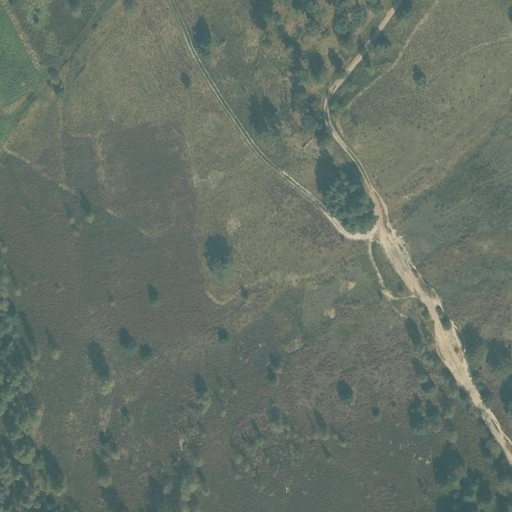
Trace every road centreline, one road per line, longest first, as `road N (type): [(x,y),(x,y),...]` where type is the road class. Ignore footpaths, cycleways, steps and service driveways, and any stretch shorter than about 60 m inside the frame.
road 1 (track): [(511,456),(381,233),(364,171),(327,122),(325,96),(398,0)]
road 2 (track): [(169,0),(219,97),(261,155),(342,229),(381,233)]
road 3 (track): [(0,120),(14,118),(110,0)]
